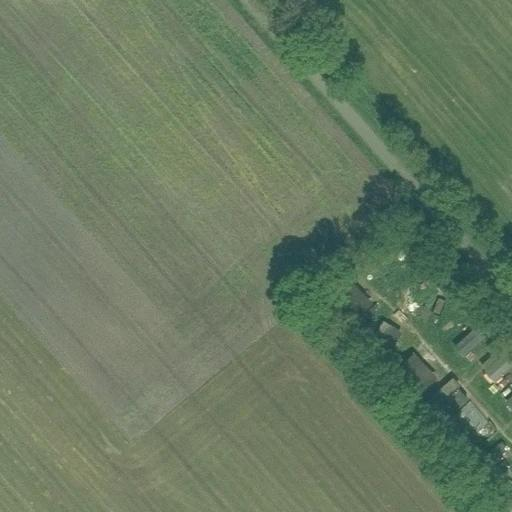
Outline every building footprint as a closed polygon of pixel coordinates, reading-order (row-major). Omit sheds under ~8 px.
[(373,304),(351,281),(323,307),(345,330),(373,304)] [(435,316),(450,326),(459,313),(445,303),(435,316)] [(401,333),(389,326),(372,352),(383,360),(401,333)] [(480,375),(490,388),(511,368),(511,350),(510,348),(480,375)] [(436,378),(413,355),(389,379),(411,402),(436,378)] [(458,388),(420,423),(436,441),(446,433),(439,426),(468,399),(458,388)] [(455,420),(474,438),(490,421),(471,403),(455,420)] [(486,506),(510,486),(482,452),(458,473),(486,506)]
